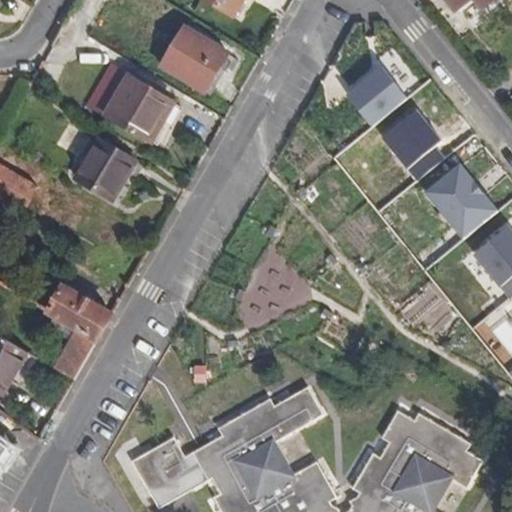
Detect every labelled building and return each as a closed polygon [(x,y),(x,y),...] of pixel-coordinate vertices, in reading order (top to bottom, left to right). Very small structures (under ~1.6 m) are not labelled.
[(203,0),(235,18),(245,0),(203,0)] [(495,0),(447,0),(458,13),(474,0),(483,10),(495,0)] [(186,27),(162,68),(207,94),(231,53),(186,27)] [(386,65),(351,94),(376,125),(411,96),(386,65)] [(105,115),(153,144),(177,104),(129,76),(105,115)] [(426,197),(460,165),(435,137),(400,168),(426,197)] [(99,139),(76,180),(114,201),(137,162),(99,139)] [(465,163),(429,196),(471,242),(508,208),(465,163)] [(0,165),(0,196),(26,211),(39,187),(0,165)] [(511,232),(509,229),(477,254),(511,296),(511,232)] [(72,342),(57,368),(76,379),(114,314),(65,286),(48,316),(55,319),(52,324),(58,328),(55,333),(72,342)] [(29,352),(0,334),(0,395),(1,396),(29,352)] [(437,511),(436,511),(455,477),(471,486),(487,460),(471,450),(474,443),(424,413),(419,420),(402,410),(386,438),(392,440),(384,456),(377,452),(356,485),(362,489),(353,506),(343,511),(336,511),(331,501),(336,497),(318,462),(293,474),(275,442),(326,415),(311,387),(278,404),(274,396),(221,424),(225,432),(186,451),(176,432),(134,454),(160,502),(211,475),(220,491),(213,495),(222,511),(437,511)] [(0,462),(10,448),(0,441),(0,462)]
